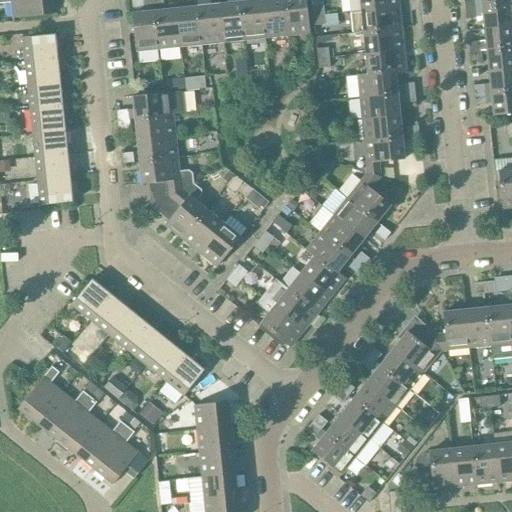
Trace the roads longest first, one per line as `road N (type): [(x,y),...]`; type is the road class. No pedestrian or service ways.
road 1 (residential): [(462,255),(434,0)]
road 2 (residential): [(114,242),(87,0)]
road 3 (residential): [(297,399),(116,252),(114,242)]
road 4 (residential): [(297,399),(403,261),(462,255)]
road 5 (residential): [(114,242),(56,251),(0,350)]
road 6 (residential): [(0,400),(3,425),(102,511)]
